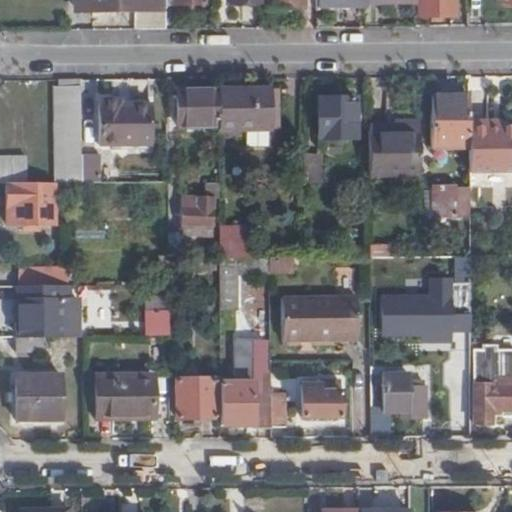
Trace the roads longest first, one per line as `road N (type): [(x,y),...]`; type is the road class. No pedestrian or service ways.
road 1 (residential): [(0,464),(511,461)]
road 2 (residential): [(511,49),(0,50)]
